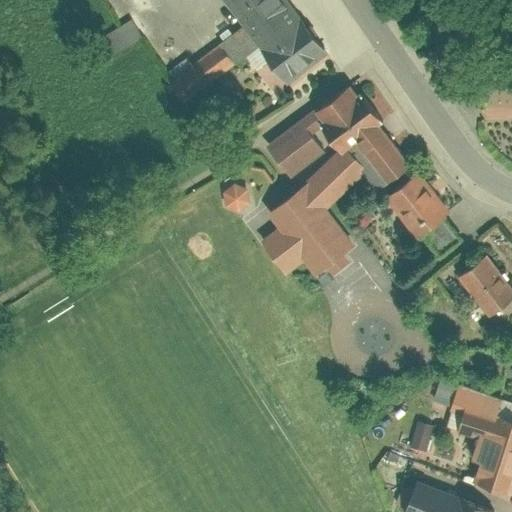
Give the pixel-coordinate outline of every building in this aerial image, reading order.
[(286,0),(227,0),(287,78),(325,50),(286,0)] [(103,35),(114,52),(143,35),(132,17),(103,35)] [(385,117),(390,114),(364,83),(360,87),(354,80),(322,106),(328,114),(324,117),(345,143),(349,147),(354,143),(362,136),(385,117)] [(324,117),(328,114),(322,106),(321,104),(306,116),(314,125),(324,117)] [(314,125),(306,116),(272,144),(298,175),(332,147),(314,125)] [(420,160),(385,117),(362,136),(397,179),(420,160)] [(345,143),(312,178),(332,201),(372,162),(354,143),(349,147),(345,143)] [(389,193),(420,232),(455,205),(424,166),(389,193)] [(308,253),(322,270),(361,238),(332,201),(312,178),(273,211),(283,223),(267,236),(292,266),(308,253)] [(230,210),(253,203),(246,180),(223,188),(230,210)] [(463,272),(497,310),(511,297),(511,271),(491,248),(463,272)] [(441,376),(434,399),(451,404),(458,381),(441,376)] [(479,476),(511,486),(511,412),(501,408),(505,396),(463,381),(454,407),(468,412),(462,427),(484,434),(478,452),(486,455),(479,476)] [(414,441),(430,447),(439,421),(423,416),(414,441)] [(496,511),(500,505),(423,475),(409,511),(496,511)]
